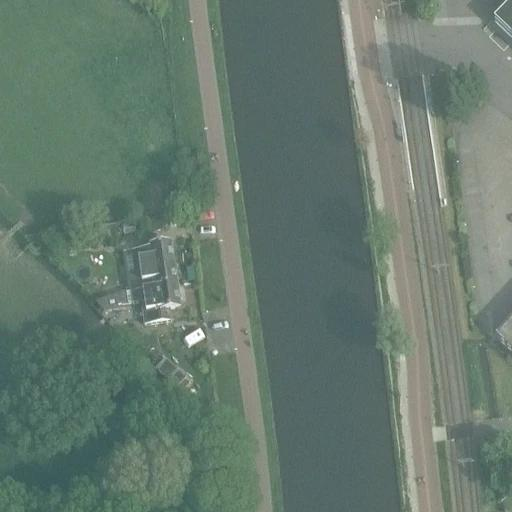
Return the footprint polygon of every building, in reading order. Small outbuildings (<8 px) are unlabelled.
[(435,0),(425,0),(426,9),(437,7),(435,0)] [(511,40),(511,5),(494,24),(511,40)] [(170,235),(167,219),(142,222),(144,238),(170,235)] [(172,246),(150,249),(152,264),(148,265),(148,269),(136,271),(137,277),(130,279),(132,293),(139,292),(139,288),(155,286),(156,290),(178,287),(172,246)] [(122,294),(117,281),(91,290),(95,303),(122,294)] [(170,312),(175,311),(181,310),(178,287),(156,290),(155,286),(139,288),(139,292),(132,293),(132,294),(130,294),(131,306),(141,305),(144,328),(172,324),(170,312)] [(127,293),(95,304),(104,314),(129,311),(127,293)] [(511,321),(495,340),(511,355),(511,321)] [(186,380),(166,362),(159,369),(157,372),(176,390),(178,388),(186,380)]
